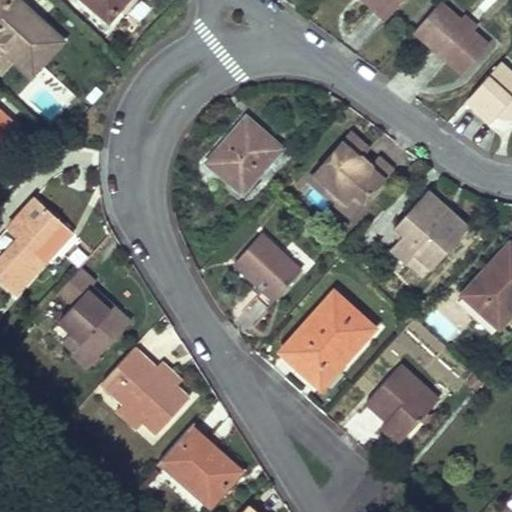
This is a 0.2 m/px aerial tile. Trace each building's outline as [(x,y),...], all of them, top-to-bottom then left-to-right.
[(0,0),(0,43),(32,73),(62,40),(36,17),(33,19),(28,15),(31,12),(18,0),(0,0)] [(85,0),(108,20),(125,0),(85,0)] [(365,0),(375,8),(374,0),(365,0)] [(386,18),(402,0),(374,0),(375,8),(386,18)] [(439,3),(414,30),(463,73),(488,46),(472,31),(458,20),(439,3)] [(462,15),(458,20),(472,31),(476,27),(462,15)] [(511,73),(500,62),(467,99),(491,121),(499,112),(500,113),(503,115),(508,116),(511,115),(511,73)] [(0,111),(0,139),(14,125),(0,111)] [(263,130),(246,115),(205,161),(243,194),(283,148),(269,136),(264,141),(258,135),(263,130)] [(264,141),(269,136),(263,130),(258,135),(264,141)] [(350,132),(315,173),(340,195),(334,202),(350,216),(366,198),(364,197),(368,192),(370,193),(392,168),(379,157),(370,166),(360,157),(368,147),(350,132)] [(315,173),(309,180),(334,202),(340,195),(315,173)] [(426,190),(395,225),(404,233),(391,247),(424,276),(467,227),(449,211),(444,216),(436,209),(441,203),(426,190)] [(35,197),(0,234),(0,252),(2,254),(0,256),(0,279),(15,293),(45,260),(42,258),(49,250),(52,252),(72,231),(35,197)] [(441,203),(436,209),(444,216),(449,211),(441,203)] [(260,233),(234,262),(263,289),(274,299),(301,270),(260,233)] [(480,275),(463,293),(499,326),(511,311),(511,247),(484,279),(480,275)] [(42,258),(45,260),(52,252),(49,250),(42,258)] [(79,268),(58,291),(74,304),(59,319),(61,321),(82,342),(75,349),(71,353),(87,368),(130,322),(113,306),(109,310),(87,289),(90,286),(94,282),(79,268)] [(90,286),(87,289),(109,310),(113,306),(90,286)] [(263,289),(256,296),(267,307),(274,299),(263,289)] [(372,327),(335,293),(283,351),(312,378),(324,365),(331,372),(372,327)] [(82,342),(61,321),(54,329),(75,349),(82,342)] [(133,347),(101,381),(123,401),(117,409),(137,427),(144,420),(156,432),(188,398),(175,386),(155,367),(133,347)] [(161,361),(155,367),(175,386),(181,380),(161,361)] [(400,364),(373,393),(394,411),(386,419),(381,425),(399,442),(422,417),(420,416),(424,411),(426,413),(438,399),(400,364)] [(324,365),(312,378),(320,384),(331,372),(324,365)] [(373,393),(366,401),(386,419),(394,411),(373,393)] [(374,431),(383,416),(366,406),(357,421),(374,431)] [(211,504),(241,471),(191,426),(161,460),(211,504)]
